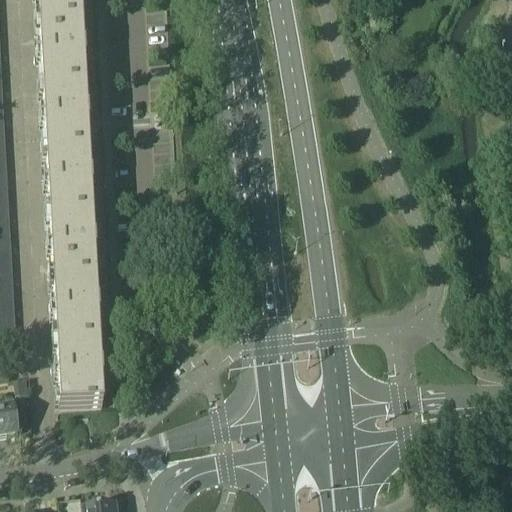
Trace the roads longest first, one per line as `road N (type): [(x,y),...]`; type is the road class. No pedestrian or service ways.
road 1 (secondary): [(229,0),(274,424)]
road 2 (secondary): [(339,414),(277,0)]
road 3 (residential): [(149,307),(131,0)]
road 4 (tertiary): [(274,424),(119,459)]
road 5 (unclassified): [(343,451),(403,441),(493,405)]
road 6 (unclassified): [(493,405),(456,400),(339,414)]
road 7 (tertiary): [(165,511),(180,488),(205,474),(277,461)]
road 8 (tertiary): [(119,459),(0,482)]
